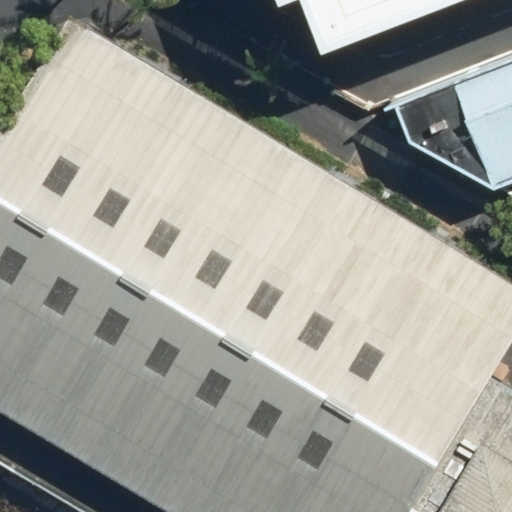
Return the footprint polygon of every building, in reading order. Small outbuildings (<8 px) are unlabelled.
[(305,0),(314,0),(331,43),(445,0),(285,0),(288,6),(305,0)] [(511,344),(511,275),(71,16),(0,136),(0,398),(193,511),(511,511),(511,379),(496,370),(511,344)] [(511,58),(402,100),(416,136),(501,179),(511,174),(511,58)] [(511,175),(502,179),(511,185),(511,175)] [(0,511),(19,511),(0,500),(0,511)]
